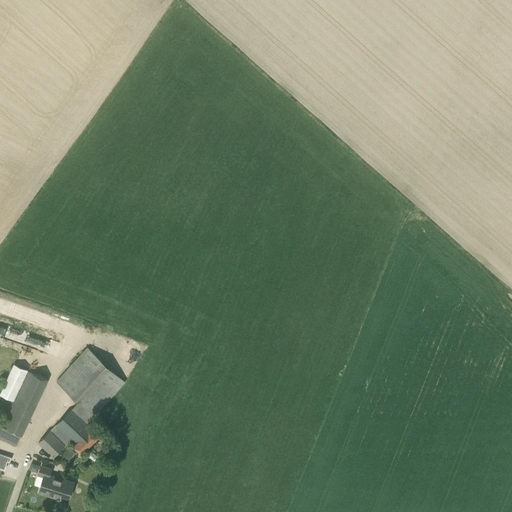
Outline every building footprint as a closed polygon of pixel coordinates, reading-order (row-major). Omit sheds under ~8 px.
[(72,409),(56,425),(39,443),(54,458),(70,442),(74,446),(82,454),(101,435),(93,428),(88,423),(94,416),(125,382),(86,348),(57,381),(79,402),(72,409)] [(15,364),(0,394),(12,400),(0,426),(0,439),(15,446),(21,436),(22,436),(48,380),(28,371),(28,370),(15,364)] [(70,447),(64,454),(69,459),(75,452),(70,447)] [(40,465),(31,462),(29,469),(38,472),(40,465)] [(55,492),(70,497),(74,482),(50,474),(52,469),(41,465),(38,474),(44,476),(39,492),(53,496),(55,492)] [(102,490),(96,488),(94,496),(99,498),(102,490)]
